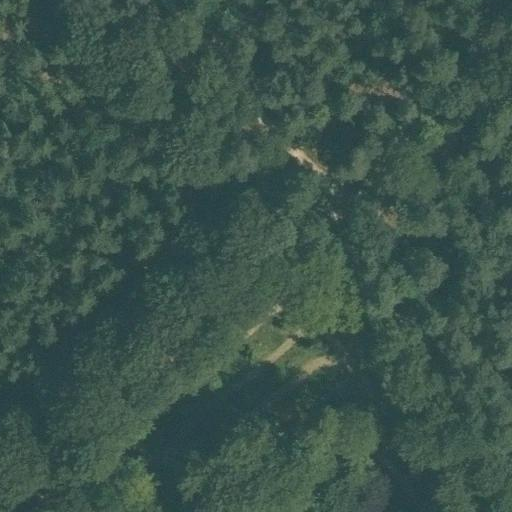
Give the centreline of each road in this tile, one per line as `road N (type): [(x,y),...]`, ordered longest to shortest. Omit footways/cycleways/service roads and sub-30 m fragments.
road 1 (track): [(511,390),(329,198)]
road 2 (track): [(163,0),(232,85),(269,151)]
